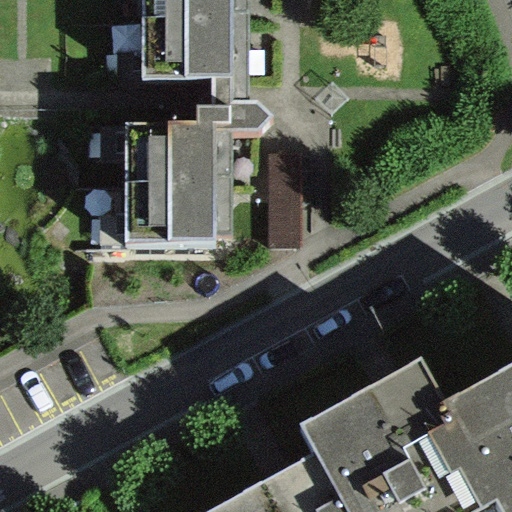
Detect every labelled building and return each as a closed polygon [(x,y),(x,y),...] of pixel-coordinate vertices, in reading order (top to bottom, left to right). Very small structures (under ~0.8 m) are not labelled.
[(248,0),(145,0),(146,99),(208,98),(209,124),(250,124),(248,0)] [(215,145),(256,145),(270,142),(270,132),(263,125),(250,124),(209,124),(195,123),(195,142),(127,142),(128,259),(216,259),(215,145)] [(301,160),(274,159),(272,245),(299,245),(301,160)] [(296,435),(313,465),(337,511),(484,511),(491,509),(439,412),(417,370),(296,435)] [(511,511),(511,373),(439,412),(491,509),(492,511),(511,511)] [(337,511),(313,465),(225,511),(337,511)]
